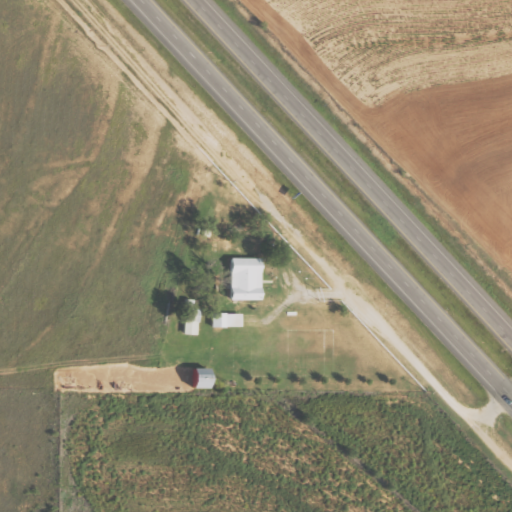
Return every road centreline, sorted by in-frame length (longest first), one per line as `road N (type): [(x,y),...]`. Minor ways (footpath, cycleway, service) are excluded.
road 1 (residential): [(89,0),(511,461)]
road 2 (trunk): [(139,0),(511,397)]
road 3 (trunk): [(511,337),(198,0)]
